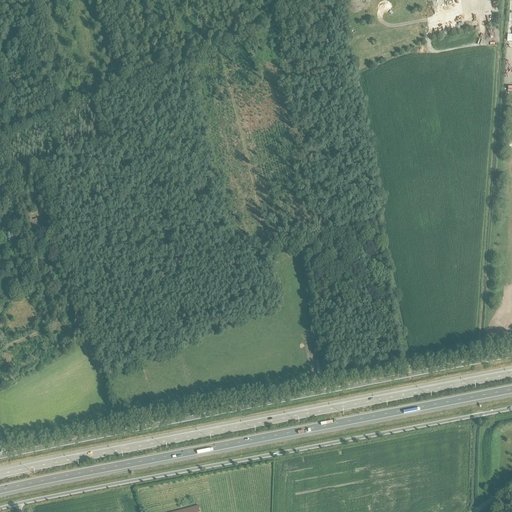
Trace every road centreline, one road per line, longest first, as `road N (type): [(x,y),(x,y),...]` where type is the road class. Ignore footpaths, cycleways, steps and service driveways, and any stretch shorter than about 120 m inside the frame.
road 1 (motorway): [(511,373),(0,474)]
road 2 (motorway): [(0,490),(511,389)]
road 3 (unclassified): [(511,408),(0,507)]
road 4 (tertiary): [(511,355),(5,457)]
road 5 (track): [(232,0),(240,29),(0,142)]
